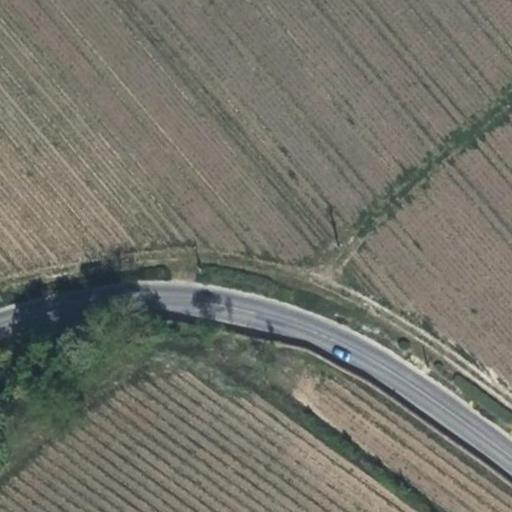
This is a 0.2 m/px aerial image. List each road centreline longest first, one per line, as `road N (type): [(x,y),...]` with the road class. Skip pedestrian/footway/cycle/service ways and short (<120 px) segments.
road 1 (tertiary): [(0,321),(130,297),(272,316),(379,363),(511,459)]
road 2 (track): [(511,402),(373,307),(252,261),(164,257),(0,284)]
road 3 (track): [(315,281),(511,102)]
